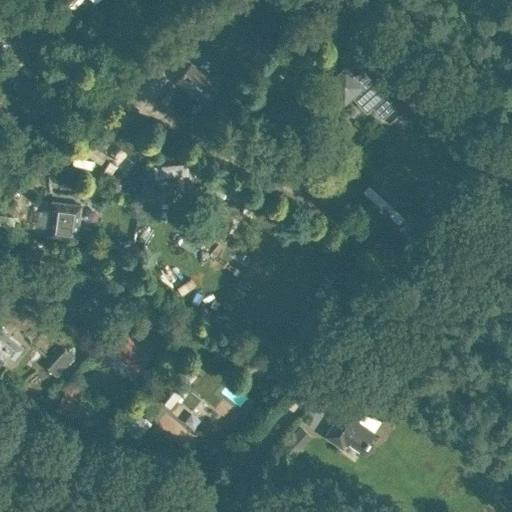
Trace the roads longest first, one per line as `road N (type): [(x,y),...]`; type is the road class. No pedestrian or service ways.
road 1 (track): [(511,173),(210,498)]
road 2 (track): [(413,275),(118,88)]
road 3 (unclassified): [(250,511),(39,439)]
